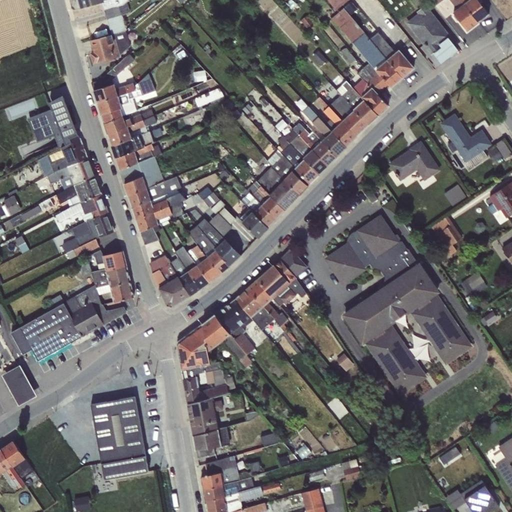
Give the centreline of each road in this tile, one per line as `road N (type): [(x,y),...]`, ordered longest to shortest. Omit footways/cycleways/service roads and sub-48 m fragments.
road 1 (secondary): [(160,329),(244,269),(402,109),(471,62)]
road 2 (residential): [(56,0),(91,131),(160,329)]
road 3 (secondary): [(160,329),(0,430)]
road 4 (residential): [(188,511),(160,329)]
